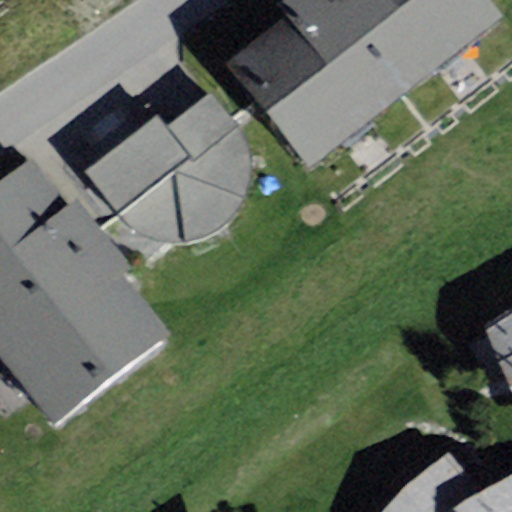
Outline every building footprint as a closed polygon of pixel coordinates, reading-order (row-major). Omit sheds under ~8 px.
[(490,0),(284,0),(279,4),(288,15),(227,64),(312,168),(503,15),(490,0)] [(159,113),(84,170),(119,214),(147,236),(185,242),(209,236),(229,221),(245,199),(252,163),(241,125),(211,92),(167,125),(159,113)] [(169,331),(122,273),(132,265),(76,196),(67,204),(29,157),(0,180),(0,352),(56,421),(169,331)] [(511,307),(484,325),(510,387),(511,390),(511,307)] [(511,511),(511,476),(485,491),(448,452),(402,489),(381,511),(511,511)]
